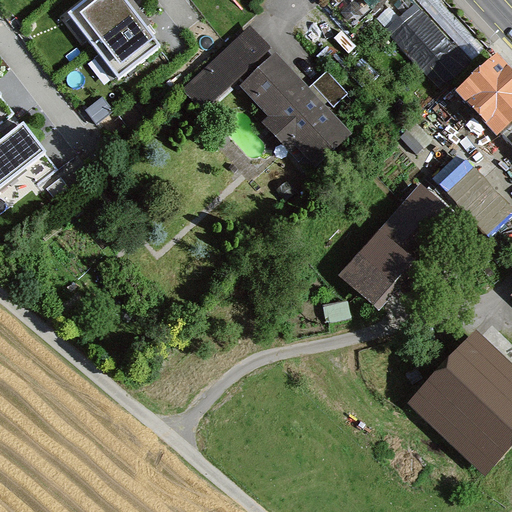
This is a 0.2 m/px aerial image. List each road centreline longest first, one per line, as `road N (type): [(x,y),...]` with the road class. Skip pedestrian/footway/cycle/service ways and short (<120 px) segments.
road 1 (track): [(175,438),(237,370),(272,350),(430,318),(483,299),(511,269)]
road 2 (track): [(0,295),(258,511)]
